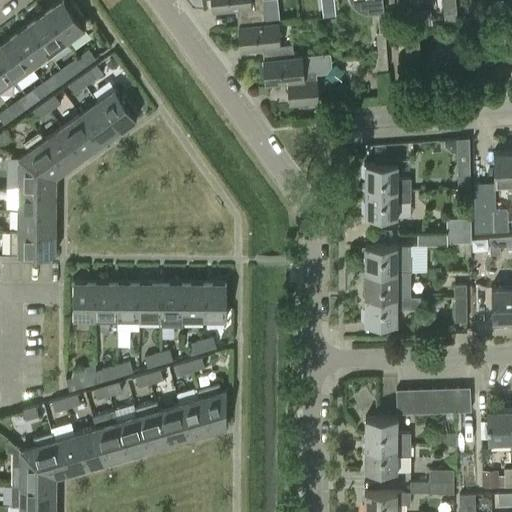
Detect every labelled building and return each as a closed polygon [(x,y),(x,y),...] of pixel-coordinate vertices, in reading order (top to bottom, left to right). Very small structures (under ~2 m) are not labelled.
[(65,0),(58,0),(45,10),(66,40),(85,26),(81,22),(86,18),(72,0),(68,0),(67,1),(65,0)] [(212,0),(213,10),(238,8),(239,24),(265,22),(262,0),(212,0)] [(352,0),(356,6),(358,8),(365,11),(382,10),(381,0),(352,0)] [(455,0),(441,0),(443,13),(457,11),(455,0)] [(505,12),(503,0),(502,0),(494,1),(495,13),(505,12)] [(45,10),(27,22),(38,37),(49,53),(66,40),(45,10)] [(265,22),(239,24),(241,49),(262,47),(263,59),(293,57),(292,45),(280,46),(278,21),(265,22)] [(27,22),(10,35),(31,65),(49,53),(38,37),(27,22)] [(418,29),(404,30),(406,54),(420,53),(418,29)] [(385,31),(376,31),(378,58),(386,58),(385,31)] [(10,35),(0,42),(0,58),(14,78),(31,65),(10,35)] [(89,48),(78,56),(84,64),(95,57),(89,48)] [(293,57),(263,59),(265,83),(287,81),(289,104),(318,102),(316,73),(326,72),(331,65),(330,53),(293,57)] [(78,56),(68,64),(74,72),(84,64),(78,56)] [(0,58),(0,87),(14,78),(0,58)] [(386,58),(378,58),(379,68),(387,67),(386,58)] [(90,68),(79,76),(83,81),(85,84),(96,76),(103,71),(97,63),(90,68)] [(54,74),(43,81),(49,90),(60,82),(54,74)] [(79,76),(68,83),(74,92),(85,84),(83,81),(79,76)] [(43,81),(25,94),(32,102),(49,90),(43,81)] [(115,87),(96,100),(118,130),(136,117),(133,112),(137,109),(123,88),(118,91),(115,87)] [(54,93),(44,101),(46,103),(50,109),(60,102),(54,93)] [(25,94),(8,106),(14,115),(32,102),(25,94)] [(96,100),(79,112),(100,142),(118,130),(96,100)] [(44,101),(33,108),(39,117),(50,109),(46,103),(44,101)] [(8,106),(0,111),(0,117),(3,122),(14,115),(8,106)] [(79,112),(61,125),(83,155),(100,142),(79,112)] [(44,137),(44,138),(65,168),(83,155),(61,125),(44,137)] [(4,129),(0,131),(0,144),(11,137),(4,129)] [(19,155),(19,156),(55,175),(65,168),(44,138),(44,137),(40,130),(23,143),(27,149),(19,155)] [(511,149),(493,150),(494,181),(494,183),(511,182),(511,149)] [(8,168),(8,186),(18,187),(55,187),(55,175),(19,156),(18,156),(18,169),(8,168)] [(365,162),(365,188),(411,188),(411,177),(398,177),(398,162),(365,162)] [(469,163),(457,163),(458,189),(470,189),(469,163)] [(494,181),(474,182),(475,231),(493,230),(492,208),(495,208),(495,183),(494,183),(494,181)] [(18,187),(18,208),(55,208),(55,187),(18,187)] [(365,188),(365,215),(398,215),(398,200),(411,200),(411,188),(365,188)] [(10,229),(10,230),(30,230),(55,230),(55,208),(18,208),(18,229),(10,229)] [(447,217),(447,229),(470,229),(470,217),(447,217)] [(447,229),(447,241),(470,241),(470,238),(470,229),(447,229)] [(10,230),(10,252),(55,253),(55,230),(30,230),(10,230)] [(511,234),(489,237),(490,254),(501,253),(500,246),(511,244),(511,234)] [(365,243),(365,270),(397,270),(412,270),(411,255),(410,255),(410,244),(365,243)] [(365,270),(365,295),(410,296),(410,283),(397,283),(397,270),(365,270)] [(73,279),(73,317),(96,317),(96,280),(73,279)] [(96,280),(96,317),(117,317),(117,301),(117,280),(96,280)] [(117,301),(117,317),(139,317),(139,280),(117,280),(117,301)] [(139,280),(139,317),(160,317),(160,314),(161,280),(139,280)] [(160,317),(160,325),(182,325),(182,317),(182,280),(161,280),(160,314),(160,317)] [(182,280),(182,317),(203,317),(204,280),(182,280)] [(204,280),(203,317),(226,318),(226,280),(204,280)] [(466,283),(454,283),(454,296),(466,296),(466,283)] [(511,284),(491,285),(492,318),(511,317),(511,284)] [(365,295),(364,322),(397,322),(397,307),(421,307),(421,296),(410,296),(365,295)] [(466,296),(454,296),(455,320),(467,320),(466,296)] [(203,338),(200,339),(203,349),(216,345),(213,335),(203,338)] [(200,339),(188,342),(191,352),(203,349),(200,339)] [(160,351),(157,352),(160,362),(172,358),(169,348),(160,351)] [(157,352),(144,355),(147,365),(160,362),(157,352)] [(201,356),(190,359),(192,369),(204,365),(201,356)] [(130,359),(114,364),(117,374),(129,371),(133,369),(130,359)] [(190,359),(174,364),(176,375),(192,369),(190,359)] [(71,377),(66,378),(69,388),(81,385),(95,381),(95,369),(95,363),(74,369),(71,377)] [(95,369),(95,381),(104,378),(117,374),(114,364),(95,369)] [(160,368),(147,371),(149,378),(150,381),(163,378),(160,368)] [(147,371),(135,375),(138,385),(150,381),(149,378),(147,371)] [(118,380),(106,384),(107,387),(109,394),(121,390),(118,380)] [(219,381),(198,387),(200,395),(206,417),(210,430),(227,425),(227,387),(221,389),(219,381)] [(106,384),(93,387),(96,397),(109,394),(107,387),(106,384)] [(457,386),(445,387),(446,411),(458,410),(457,386)] [(470,386),(457,386),(458,410),(471,410),(470,386)] [(421,387),(408,388),(409,412),(421,411),(421,387)] [(433,387),(421,387),(421,411),(434,411),(433,387)] [(445,387),(433,387),(434,411),(446,411),(445,387)] [(408,388),(396,388),(397,412),(409,412),(408,388)] [(71,394),(64,396),(67,406),(79,402),(77,392),(71,394)] [(200,395),(179,401),(186,428),(189,436),(210,430),(206,417),(200,395)] [(64,396),(52,400),(55,409),(67,406),(64,396)] [(156,400),(135,406),(137,413),(140,422),(148,448),(169,442),(159,409),(158,407),(156,400)] [(179,401),(158,407),(159,409),(169,442),(189,436),(186,428),(179,401)] [(35,405),(22,409),(26,418),(38,414),(35,405)] [(511,407),(487,408),(488,440),(511,439),(511,407)] [(114,410),(93,416),(96,426),(106,460),(127,454),(117,419),(114,410)] [(137,413),(117,419),(127,454),(148,448),(140,422),(137,413)] [(365,416),(365,442),(411,443),(411,431),(397,431),(397,416),(365,416)] [(96,426),(75,432),(77,439),(85,466),(106,460),(96,426)] [(21,447),(21,448),(56,475),(64,472),(54,438),(52,430),(33,435),(35,443),(21,447)] [(444,431),(443,443),(456,443),(456,431),(444,431)] [(75,432),(54,438),(64,472),(85,466),(77,439),(75,432)] [(8,438),(6,441),(6,450),(12,450),(12,457),(12,463),(12,483),(20,483),(56,484),(56,475),(21,448),(8,438)] [(365,442),(365,469),(410,469),(411,443),(365,442)] [(429,468),(429,479),(453,480),(453,468),(429,468)] [(497,470),(483,470),(483,486),(497,485),(497,470)] [(429,479),(429,491),(453,491),(453,480),(429,479)] [(12,483),(12,505),(20,505),(55,505),(56,505),(56,484),(20,483),(12,483)] [(365,490),(364,511),(396,511),(396,503),(410,502),(410,490),(396,490),(365,490)] [(511,491),(498,492),(498,504),(511,503),(511,491)] [(474,511),(475,494),(459,494),(459,511),(474,511)]
